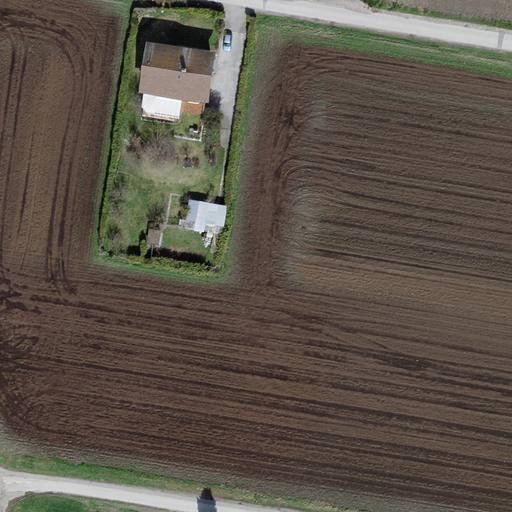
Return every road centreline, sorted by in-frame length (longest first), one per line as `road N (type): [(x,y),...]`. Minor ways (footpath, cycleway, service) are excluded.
road 1 (residential): [(511,39),(255,0)]
road 2 (unclassified): [(0,483),(51,482),(235,511)]
